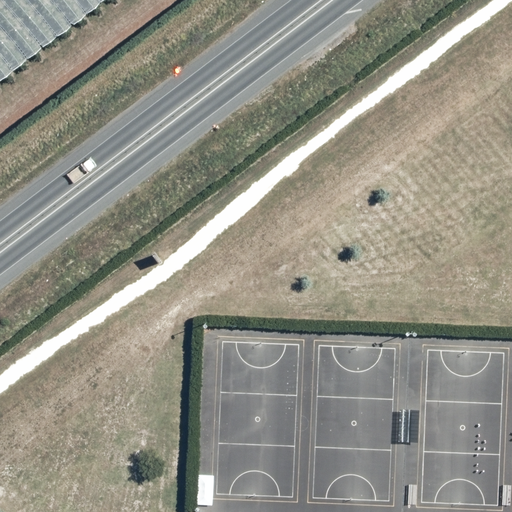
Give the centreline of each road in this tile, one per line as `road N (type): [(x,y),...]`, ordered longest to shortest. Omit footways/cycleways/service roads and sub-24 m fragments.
road 1 (trunk): [(349,0),(0,264)]
road 2 (trunk): [(0,232),(305,0)]
